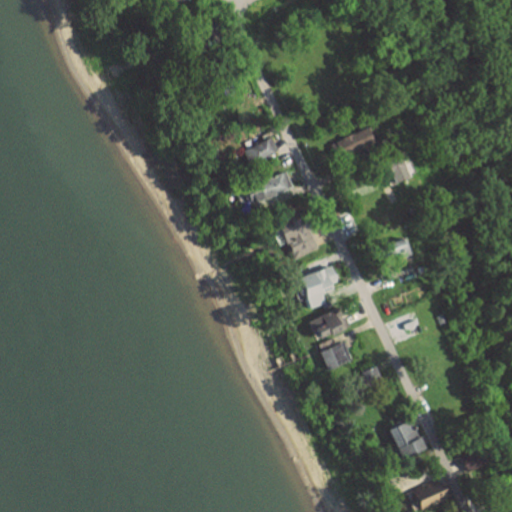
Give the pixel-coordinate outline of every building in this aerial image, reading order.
[(375,142),(369,126),(337,140),(344,155),(375,142)] [(279,150),(272,137),(245,151),(252,164),(279,150)] [(397,183),(411,175),(402,159),(388,167),(397,183)] [(254,204),(293,188),(286,172),(261,182),(263,187),(250,193),(254,204)] [(281,226),(294,259),(319,249),(306,216),(281,226)] [(327,303),(323,286),(338,282),(334,267),(302,275),(311,307),(327,303)] [(309,320),(313,331),(319,330),(321,338),(349,328),(342,308),(309,320)] [(320,351),(327,370),(351,361),(344,342),(320,351)] [(403,459),(425,450),(412,420),(390,429),(403,459)] [(486,464),(479,447),(459,457),(467,473),(486,464)]
